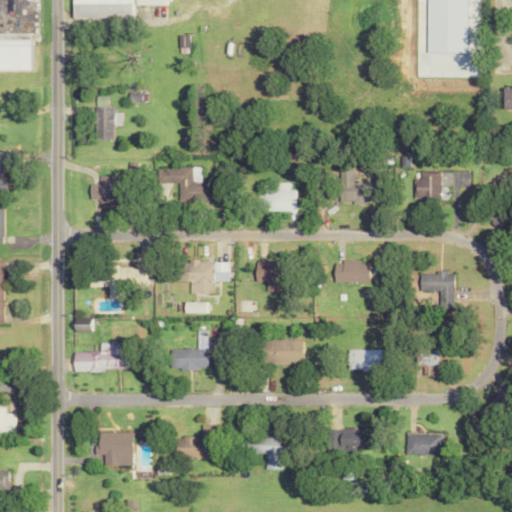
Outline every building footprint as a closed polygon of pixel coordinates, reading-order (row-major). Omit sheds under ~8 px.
[(130,0),(69,0),(70,18),(130,17),(130,0)] [(189,35),(177,35),(177,48),(189,48),(189,35)] [(511,87),(501,87),(502,109),(511,108),(511,87)] [(111,139),(112,125),(120,125),(120,112),(108,112),(108,96),(95,96),(94,139),(111,139)] [(0,190),(2,190),(2,165),(17,165),(17,152),(0,151),(0,190)] [(201,169),(156,167),(156,183),(177,183),(176,201),(200,201),(201,169)] [(338,203),(373,202),(372,181),(352,182),(352,169),(338,170),(338,203)] [(450,172),(419,171),(419,179),(412,179),(412,198),(438,198),(439,185),(449,185),(450,172)] [(469,186),(469,171),(456,171),(456,186),(469,186)] [(118,204),(118,175),(98,175),(97,184),(88,184),(88,199),(97,199),(97,203),(118,204)] [(288,182),(276,183),(277,190),(258,191),(259,211),(295,210),(295,190),(288,190),(288,182)] [(227,281),(227,261),(187,261),(187,263),(175,263),(174,281),(188,281),(188,293),(213,293),(213,281),(227,281)] [(266,283),(266,291),(276,291),(277,262),(254,261),(254,282),(266,283)] [(368,283),(368,261),(333,261),(333,282),(368,283)] [(107,288),(107,298),(119,298),(119,286),(145,287),(146,268),(90,266),(89,287),(107,288)] [(453,273),(422,272),(421,290),(429,290),(428,308),(451,308),(453,273)] [(182,313),(205,313),(205,303),(182,302),(182,313)] [(206,331),(196,331),(196,349),(168,349),(168,369),(206,369),(206,331)] [(301,362),(302,340),(263,339),(263,361),(301,362)] [(131,370),(131,343),(98,343),(98,352),(72,352),(72,370),(131,370)] [(346,370),(380,371),(381,350),(347,349),(346,370)] [(436,350),(415,351),(415,367),(421,367),(421,376),(432,376),(432,367),(436,367),(436,350)] [(490,420),(511,412),(511,409),(506,393),(483,401),(490,420)] [(15,414),(4,414),(4,408),(0,407),(0,433),(14,433),(15,414)] [(212,425),(200,424),(200,438),(175,437),(174,457),(212,458),(212,425)] [(131,465),(132,433),(98,432),(97,454),(103,454),(102,465),(131,465)] [(404,454),(440,455),(440,434),(405,433),(404,454)] [(281,469),(279,435),(245,436),(246,454),(264,454),(265,470),(281,469)] [(8,471),(0,471),(0,493),(8,494),(8,471)]
